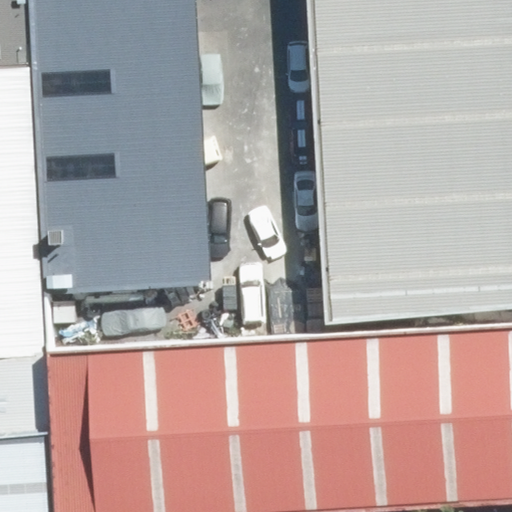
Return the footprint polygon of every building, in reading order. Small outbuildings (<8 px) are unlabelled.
[(0,0),(0,63),(28,62),(23,0),(0,0)] [(31,0),(54,298),(215,286),(193,0),(31,0)] [(511,0),(296,0),(321,330),(511,316),(511,0)] [(0,415),(54,411),(49,354),(28,62),(0,63),(0,415)] [(511,324),(49,354),(54,411),(60,511),(449,511),(511,508),(511,324)] [(0,511),(60,511),(54,411),(0,415),(0,511)]
